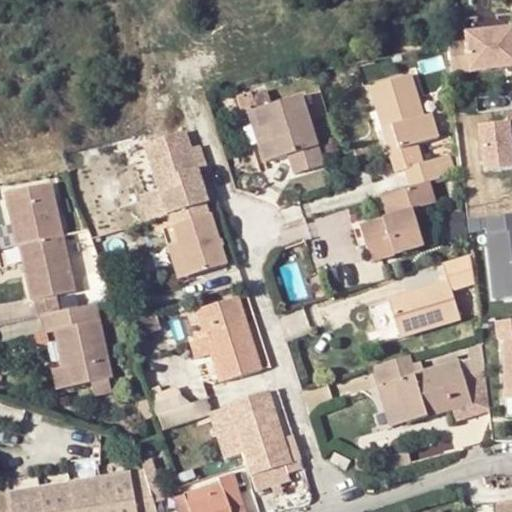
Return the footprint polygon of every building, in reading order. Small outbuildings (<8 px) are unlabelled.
[(467,45),(449,46),(453,77),(511,69),(511,30),(466,37),(467,45)] [(410,69),(368,81),(381,124),(391,122),(404,164),(411,184),(429,178),(453,171),(447,151),(423,158),(416,138),(437,132),(429,107),(422,109),(410,69)] [(236,93),(240,108),(247,105),(251,104),(270,97),(266,84),(236,93)] [(270,97),(251,104),(262,138),(258,139),(263,157),(288,150),(293,169),(322,160),(300,89),(270,97)] [(262,138),(251,104),(247,105),(258,139),(262,138)] [(404,164),(391,122),(381,124),(395,167),(404,164)] [(511,170),(511,154),(508,125),(479,129),(485,174),(511,170)] [(147,146),(161,190),(169,214),(170,217),(206,205),(208,204),(185,133),(147,146)] [(411,205),(434,198),(429,178),(411,184),(382,193),(388,213),(362,221),(371,256),(422,240),(411,205)] [(18,227),(0,231),(0,252),(66,239),(55,186),(11,195),(18,227)] [(147,222),(169,214),(161,190),(139,197),(147,222)] [(168,218),(177,242),(188,277),(227,263),(211,214),(209,214),(206,205),(170,217),(168,218)] [(511,216),(487,220),(489,237),(487,237),(492,273),(501,272),(505,301),(511,299),(511,216)] [(66,239),(0,252),(0,256),(3,273),(29,268),(36,302),(77,293),(66,239)] [(177,281),(188,277),(177,242),(165,246),(177,281)] [(458,315),(450,289),(475,281),(469,253),(441,262),(446,276),(388,295),(400,333),(458,315)] [(501,272),(492,273),(495,302),(505,301),(501,272)] [(199,312),(206,336),(213,355),(221,383),(262,369),(239,299),(199,312)] [(48,336),(57,334),(65,371),(70,370),(74,388),(113,380),(97,307),(45,319),(48,336)] [(145,337),(162,332),(157,315),(140,321),(145,337)] [(511,321),(496,324),(499,341),(505,340),(506,401),(511,400),(511,321)] [(196,361),(213,355),(206,336),(190,341),(196,361)] [(470,345),(474,366),(486,364),(483,343),(470,345)] [(372,364),(379,385),(394,380),(405,419),(446,405),(471,397),(464,376),(458,358),(415,372),(409,352),(372,364)] [(139,364),(148,387),(171,379),(163,356),(139,364)] [(74,388),(70,370),(65,371),(56,373),(60,391),(74,388)] [(464,376),(471,397),(446,405),(452,423),(488,411),(483,371),(464,376)] [(405,419),(394,380),(379,385),(391,424),(405,419)] [(292,464),(269,393),(229,406),(252,477),(292,464)] [(335,451),(330,461),(345,470),(351,460),(335,451)] [(184,489),(177,468),(168,470),(175,493),(184,489)] [(247,511),(236,473),(221,477),(223,483),(175,497),(178,511),(247,511)] [(148,511),(143,474),(0,496),(0,511),(148,511)] [(155,502),(163,499),(158,483),(150,485),(155,502)]
